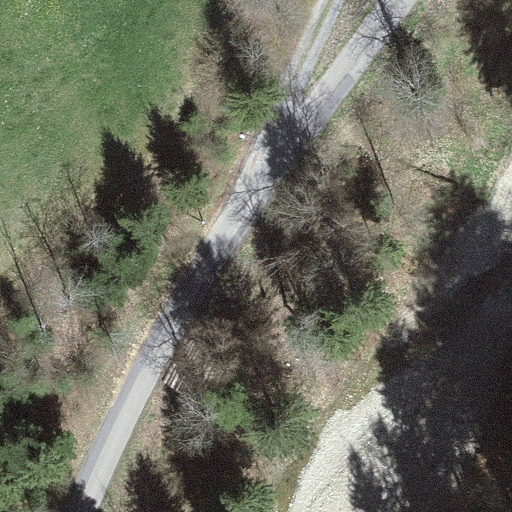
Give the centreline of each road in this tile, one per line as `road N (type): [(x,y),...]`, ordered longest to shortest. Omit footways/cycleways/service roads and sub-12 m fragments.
road 1 (unclassified): [(398,0),(289,136),(90,511)]
road 2 (track): [(341,0),(289,136)]
